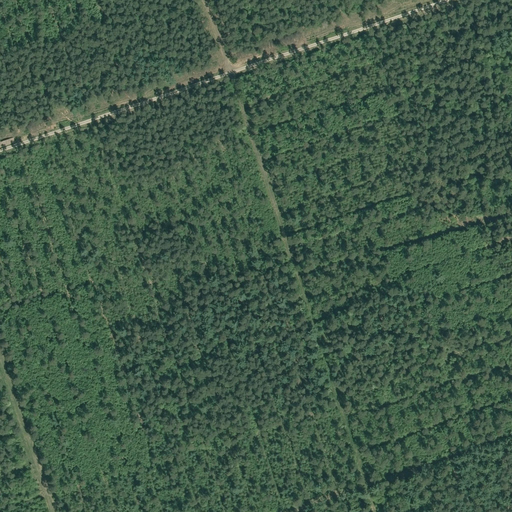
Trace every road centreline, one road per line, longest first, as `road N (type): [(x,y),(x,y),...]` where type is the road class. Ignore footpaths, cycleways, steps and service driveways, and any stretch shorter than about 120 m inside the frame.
road 1 (track): [(206,0),(376,511)]
road 2 (track): [(444,0),(0,147)]
road 3 (track): [(284,511),(511,436)]
road 4 (track): [(0,350),(54,511)]
